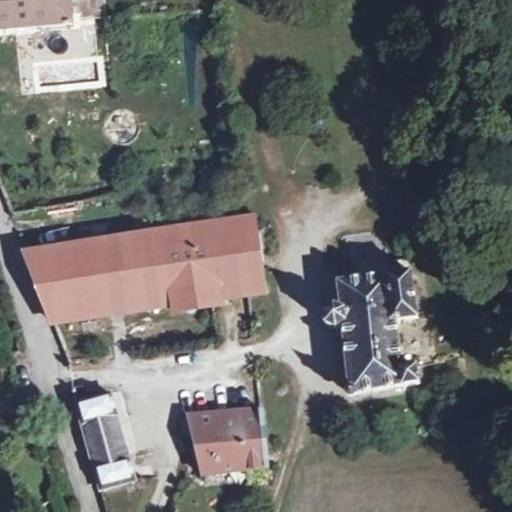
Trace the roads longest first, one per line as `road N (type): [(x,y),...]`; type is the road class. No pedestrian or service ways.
road 1 (track): [(397,0),(397,70),(376,205),(291,216),(304,358),(272,511)]
road 2 (residential): [(92,511),(0,216)]
